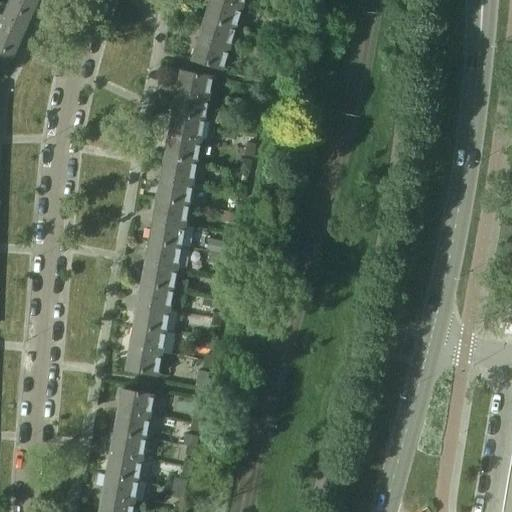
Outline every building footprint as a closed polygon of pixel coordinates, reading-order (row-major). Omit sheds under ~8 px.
[(35,0),(10,0),(8,7),(29,16),(35,0)] [(218,0),(210,0),(205,18),(234,27),(240,7),(218,0)] [(29,16),(8,7),(3,17),(0,15),(0,25),(21,35),(29,16)] [(280,13),(278,18),(287,21),(288,15),(280,13)] [(234,27),(205,18),(198,39),(227,48),(234,27)] [(287,21),(278,18),(276,25),(285,27),(287,21)] [(21,35),(0,25),(0,47),(12,53),(21,35)] [(227,48),(198,39),(192,60),(221,69),(227,48)] [(12,53),(0,47),(0,70),(4,73),(12,53)] [(267,54),(266,60),(274,62),(276,56),(267,54)] [(274,62),(266,60),(264,66),(272,68),(274,62)] [(181,70),(177,92),(207,98),(211,76),(181,70)] [(207,98),(177,92),(173,114),(203,119),(207,98)] [(262,107),(253,106),(252,113),(261,114),(262,107)] [(203,119),(173,114),(169,135),(199,140),(203,119)] [(199,140),(169,135),(165,156),(195,162),(199,140)] [(254,150),(245,149),(244,155),(252,157),(254,150)] [(195,162),(165,156),(161,177),(191,183),(195,162)] [(191,183),(161,177),(157,199),(187,204),(191,183)] [(246,193),(237,191),(236,197),(244,199),(246,193)] [(187,204),(157,199),(153,220),(183,225),(187,204)] [(183,225),(153,220),(150,241),(179,247),(183,225)] [(237,235),(228,233),(227,240),(236,242),(237,235)] [(179,247),(150,241),(146,262),(175,268),(179,247)] [(175,268),(146,262),(142,283),(172,289),(175,268)] [(228,277),(220,276),(218,282),(227,284),(228,277)] [(172,289),(142,283),(138,305),(168,310),(172,289)] [(204,306),(220,309),(222,301),(206,298),(204,306)] [(168,310),(138,305),(134,326),(164,331),(168,310)] [(213,312),(211,319),(220,320),(221,314),(213,312)] [(164,331),(134,326),(130,347),(160,353),(164,331)] [(197,347),(212,350),(214,341),(198,339),(197,347)] [(160,353),(130,347),(126,370),(156,375),(160,353)] [(204,354),(203,361),(212,363),(213,356),(204,354)] [(197,371),(194,387),(205,388),(208,373),(197,371)] [(122,389),(118,411),(148,416),(152,394),(122,389)] [(201,401),(189,399),(188,407),(199,409),(201,401)] [(148,416),(118,411),(114,432),(144,437),(148,416)] [(192,418),(190,424),(199,426),(200,419),(192,418)] [(144,437),(114,432),(110,453),(140,459),(144,437)] [(140,459),(110,453),(106,474),(136,480),(140,459)] [(511,511),(511,455),(501,511),(511,511)] [(183,460),(182,467),(191,468),(192,462),(183,460)] [(136,480),(106,474),(103,496),(132,501),(136,480)] [(174,478),(172,487),(184,489),(186,480),(174,478)] [(184,489),(172,487),(170,497),(182,499),(184,489)] [(130,511),(132,501),(103,496),(99,511),(130,511)]
